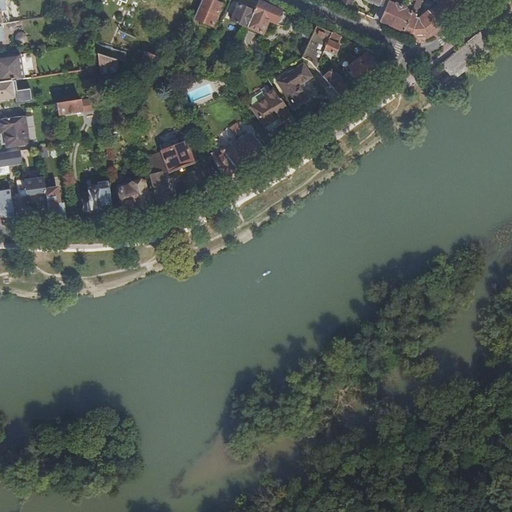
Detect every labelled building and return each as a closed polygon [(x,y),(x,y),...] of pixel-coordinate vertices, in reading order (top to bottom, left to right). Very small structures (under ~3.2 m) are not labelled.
[(222,6),(209,0),(202,0),(194,20),(212,27),(222,6)] [(343,0),(341,5),(350,9),(354,0),(343,0)] [(411,14),(403,32),(413,37),(428,36),(447,20),(461,9),(446,0),(444,0),(430,12),(432,15),(420,26),(414,23),(417,17),(411,14)] [(446,0),(461,9),(471,0),(446,0)] [(281,12),(259,2),(254,12),(247,28),(262,35),(269,21),(276,24),(277,22),(279,23),(281,23),(284,17),(283,15),(281,14),(281,12)] [(386,11),(381,22),(392,27),(403,32),(411,14),(412,13),(405,10),(406,9),(396,5),(396,6),(390,3),(386,11)] [(247,28),(254,12),(238,5),(231,21),(247,28)] [(380,8),(375,19),(381,22),(386,11),(380,8)] [(332,34),(316,27),(303,59),(311,62),(317,69),(324,53),(332,34)] [(341,38),(332,34),(324,53),(331,60),(333,55),(336,56),(340,47),(337,46),(341,38)] [(488,43),(482,35),(443,67),(449,74),(453,71),(488,43)] [(147,65),(160,70),(164,60),(138,51),(132,68),(145,69),(147,65)] [(0,83),(15,81),(23,80),(22,76),(28,75),(25,54),(0,58),(0,83)] [(377,74),(380,72),(373,61),(372,61),(367,54),(357,61),(371,79),(377,74)] [(118,60),(99,55),(101,73),(119,72),(118,60)] [(366,82),(371,79),(357,61),(348,68),(362,86),(366,82)] [(303,65),(277,83),(294,109),(307,100),(298,87),(311,78),(303,65)] [(94,69),(90,69),(82,71),(85,89),(91,88),(92,99),(97,98),(94,69)] [(332,72),(325,78),(343,100),(350,94),(332,72)] [(0,83),(0,99),(14,97),(13,88),(16,87),(15,81),(0,83)] [(291,116),(275,90),(272,92),(268,87),(247,100),(268,131),(291,116)] [(82,111),(81,101),(58,104),(59,115),(82,111)] [(28,116),(57,112),(56,104),(26,109),(28,116)] [(200,111),(190,116),(200,134),(209,129),(200,111)] [(29,144),(25,116),(0,120),(0,122),(1,133),(5,133),(7,147),(29,144)] [(238,173),(252,163),(250,160),(261,152),(250,137),(240,144),(237,141),(226,149),(224,149),(221,151),(220,153),(222,156),(216,160),(213,154),(211,155),(224,179),(238,173)] [(150,150),(152,156),(158,170),(168,166),(170,173),(193,164),(185,144),(162,152),(160,146),(150,150)] [(23,165),(21,151),(0,154),(0,168),(22,166),(23,165)] [(22,166),(0,168),(0,176),(8,176),(9,184),(19,182),(21,199),(12,201),(15,220),(25,220),(30,220),(29,214),(27,203),(24,182),(22,166)] [(47,201),(46,190),(44,179),(24,182),(27,203),(47,201)] [(159,211),(170,206),(163,180),(151,182),(157,204),(159,211)] [(157,204),(151,182),(130,187),(130,188),(120,190),(128,220),(140,216),(152,214),(150,206),(157,204)] [(112,210),(109,189),(108,183),(99,184),(99,189),(88,190),(89,200),(82,201),(84,213),(90,213),(91,216),(89,221),(96,221),(105,221),(104,211),(112,210)] [(61,221),(66,221),(64,204),(59,205),(57,188),(46,190),(47,201),(49,215),(50,220),(61,221)] [(10,191),(0,192),(0,213),(7,220),(15,220),(12,201),(10,191)]
